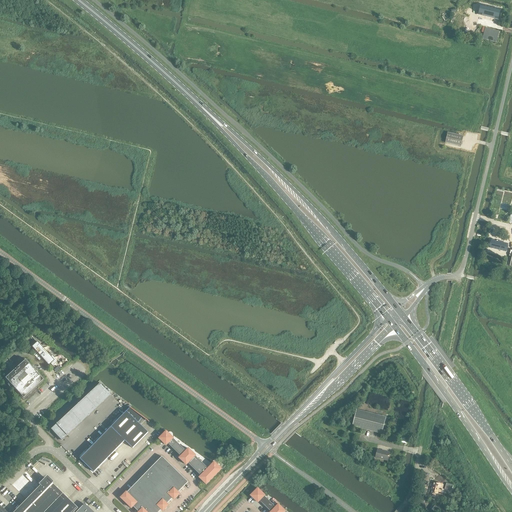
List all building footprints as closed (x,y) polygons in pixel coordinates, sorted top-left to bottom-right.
[(481,5),(478,14),(498,19),(500,9),(481,5)] [(485,27),(482,38),(497,42),(500,30),(485,27)] [(446,144),(461,146),(463,136),(447,133),(446,144)] [(493,241),(492,248),(504,251),(506,244),(502,243),(499,243),(500,242),(498,242),(498,241),(497,241),(496,241),(493,241)] [(52,356),(50,354),(49,355),(37,342),(32,347),(48,365),(50,363),(52,365),(53,364),(55,362),(57,361),(54,359),(52,356)] [(4,361),(8,366),(10,364),(12,366),(14,365),(8,357),(4,361)] [(44,381),(44,380),(44,379),(44,378),(26,360),(25,359),(24,359),(4,377),(4,378),(4,379),(5,380),(22,399),(23,399),(24,399),(44,381)] [(111,394),(100,382),(92,389),(103,401),(111,394)] [(103,401),(92,389),(85,396),(96,408),(103,401)] [(96,408),(85,396),(78,403),(88,414),(96,408)] [(88,414),(78,403),(70,410),(81,421),(88,414)] [(143,417),(149,422),(130,407),(130,408),(80,459),(94,472),(125,441),(133,448),(148,432),(138,423),(143,417)] [(81,421),(70,410),(63,416),(74,428),(81,421)] [(386,417),(365,412),(357,410),(352,426),(381,434),(386,417)] [(74,428),(63,416),(56,423),(66,435),(74,428)] [(66,435),(56,423),(50,428),(61,440),(66,435)] [(196,455),(194,454),(188,448),(186,451),(173,438),(174,438),(166,431),(159,438),(166,446),(168,444),(181,456),(179,458),(186,465),(188,463),(201,476),(199,478),(206,485),(222,469),(214,462),(208,468),(195,456),(196,455)] [(388,461),(390,453),(377,450),(375,457),(388,461)] [(138,511),(158,511),(161,509),(163,511),(169,505),(167,504),(173,498),(174,500),(180,494),(178,492),(188,482),(162,457),(127,492),(126,492),(121,498),(132,508),(133,507),(138,511)] [(73,511),(77,508),(46,478),(13,511),(5,511),(0,507),(0,511),(73,511)] [(446,483),(444,492),(451,494),(453,485),(446,483)] [(432,487),(429,501),(438,504),(439,499),(441,500),(443,494),(441,493),(442,489),(432,487)] [(265,495),(258,488),(250,496),(258,503),(260,501),(271,511),(270,511),(285,511),(286,511),(278,504),(276,507),(264,496),(265,495)] [(420,488),(417,502),(420,502),(423,503),(427,488),(424,488),(423,489),(420,488)]
